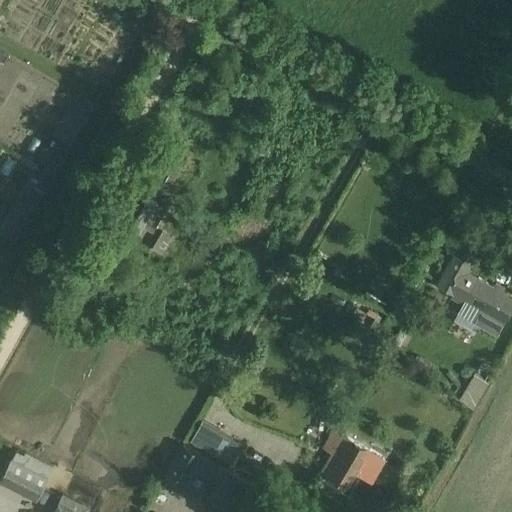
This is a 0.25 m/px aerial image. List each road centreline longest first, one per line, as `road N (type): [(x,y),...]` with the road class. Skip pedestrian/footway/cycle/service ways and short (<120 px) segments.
road 1 (track): [(0,352),(198,7)]
road 2 (track): [(198,7),(511,179)]
